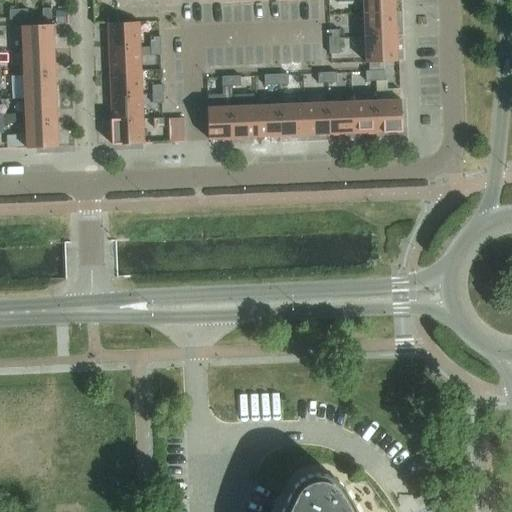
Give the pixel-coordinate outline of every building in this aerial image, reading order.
[(396,13),(395,0),(363,0),(364,14),(396,13)] [(51,8),(42,9),(43,19),(51,19),(51,8)] [(18,20),(26,20),(26,9),(17,10),(18,20)] [(17,10),(9,10),(10,20),(18,20),(17,10)] [(57,13),(57,24),(66,23),(65,13),(57,13)] [(364,14),(365,39),(397,37),(396,13),(364,14)] [(108,48),(140,46),(140,23),(118,23),(107,24),(108,48)] [(55,49),(54,25),(22,26),(23,50),(55,49)] [(328,31),(329,40),(339,40),(339,30),(330,31),(328,31)] [(150,38),(151,47),(161,47),(161,37),(159,37),(150,38)] [(366,63),(375,63),(398,62),(397,37),(365,39),(366,63)] [(340,54),(339,40),(329,40),(329,55),(331,55),(340,54)] [(141,71),(140,46),(108,48),(109,72),(141,71)] [(161,56),(161,47),(151,47),(151,56),(160,56),(161,56)] [(56,73),(55,49),(23,50),(24,74),(56,73)] [(111,96),(142,95),(141,71),(109,72),(110,96),(111,96)] [(365,72),(365,73),(366,82),(375,82),(375,71),(365,72)] [(375,71),(375,82),(384,81),(384,71),(376,71),(375,71)] [(57,96),(56,73),(24,74),(25,97),(57,96)] [(327,84),(327,73),(318,73),(318,75),(318,84),(327,84)] [(327,73),(327,84),(337,83),(336,74),(336,73),(327,73)] [(265,86),(280,86),(280,75),(264,76),(264,77),(265,86)] [(288,75),(280,75),(280,86),(289,85),(288,76),(288,75)] [(241,87),(240,78),(240,76),(231,77),(231,87),(241,87)] [(222,77),(222,78),(222,88),(231,87),(231,77),(222,77)] [(153,95),(163,95),(163,85),(161,85),(152,86),(153,95)] [(111,96),(110,96),(111,121),(143,119),(142,95),(111,96)] [(164,104),(163,95),(153,95),(153,104),(162,104),(164,104)] [(58,120),(57,96),(25,97),(26,121),(58,120)] [(401,100),(377,101),(379,133),(402,133),(401,100)] [(355,134),(379,133),(377,101),(353,102),(355,134)] [(353,102),(329,103),(330,135),(355,134),(353,102)] [(306,136),(330,135),(329,103),(305,104),(306,136)] [(282,137),(306,136),(305,104),(281,105),(282,137)] [(281,105),(256,106),(258,138),(282,137),(281,105)] [(258,138),(256,106),(232,107),(234,139),(258,138)] [(234,139),(232,107),(208,108),(207,108),(209,140),(234,139)] [(143,119),(111,121),(112,145),(144,144),(143,119)] [(164,128),(164,119),(163,119),(154,119),(154,128),(164,128)] [(169,142),(184,142),(184,119),(168,119),(169,142)] [(26,121),(27,149),(59,148),(58,120),(26,121)] [(358,511),(354,504),(349,496),(344,487),(337,480),(329,476),(321,474),(312,475),(305,478),(298,483),(290,495),(284,508),(282,511),(358,511)]
